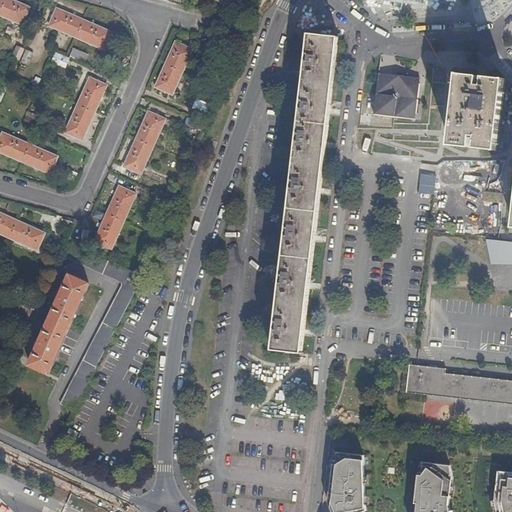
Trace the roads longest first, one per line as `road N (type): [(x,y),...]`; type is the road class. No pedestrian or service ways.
road 1 (tertiary): [(166,508),(172,367),(188,269),(279,15),(292,0)]
road 2 (residential): [(326,348),(366,37)]
road 3 (residential): [(0,186),(70,208),(84,195),(153,42),(147,9)]
road 4 (residential): [(307,511),(326,348)]
road 5 (residential): [(136,511),(0,445)]
road 6 (residential): [(366,37),(490,33)]
